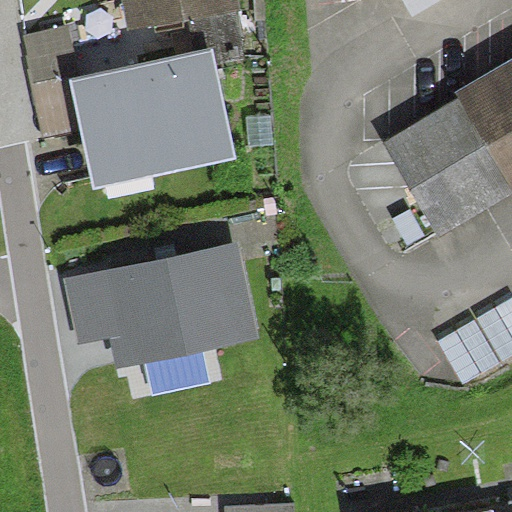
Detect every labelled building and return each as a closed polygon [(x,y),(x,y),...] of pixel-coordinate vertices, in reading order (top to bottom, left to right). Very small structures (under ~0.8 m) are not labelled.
[(112,0),(114,21),(226,10),(224,0),(112,0)] [(90,171),(224,141),(206,60),(236,53),(226,10),(176,20),(183,54),(73,79),(60,22),(14,33),(38,140),(81,131),(90,171)] [(511,196),(511,61),(366,143),(424,245),(511,196)] [(244,329),(226,243),(93,272),(112,358),(244,329)] [(284,511),(284,503),(215,507),(215,511),(284,511)] [(408,511),(407,506),(378,511),(483,511),(482,503),(435,511),(408,511)]
